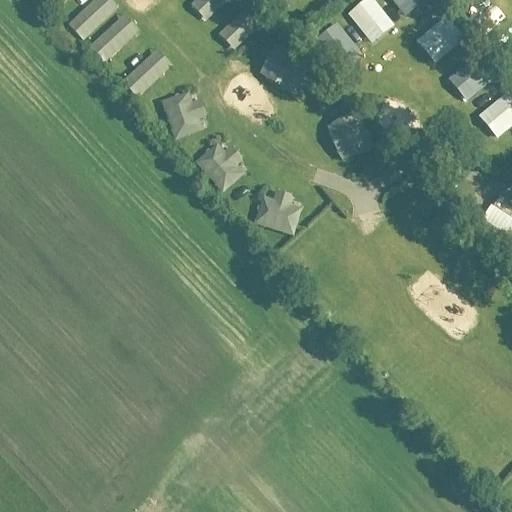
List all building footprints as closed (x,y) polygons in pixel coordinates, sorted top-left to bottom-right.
[(369,1),(350,16),(365,35),(384,20),(369,1)] [(481,23),(494,37),(511,22),(499,8),(481,23)] [(444,23),(426,38),(441,57),(459,42),(444,23)] [(125,27),(97,51),(106,62),(135,38),(125,27)] [(335,27),(317,42),(332,61),(350,46),(335,27)] [(476,61),(457,76),(472,94),(490,79),(476,61)] [(130,84),(138,95),(166,75),(158,64),(130,84)] [(511,105),(506,98),(488,113),(502,132),(511,124),(511,105)] [(406,218),(430,200),(417,183),(394,201),(406,218)] [(511,245),(511,205),(501,198),(476,238),(505,256),(511,245)] [(438,214),(425,225),(440,242),(453,230),(438,214)] [(303,282),(318,270),(304,253),(290,266),(303,282)] [(329,292),(341,303),(352,292),(340,281),(329,292)] [(328,292),(319,299),(330,313),(339,306),(328,292)] [(450,420),(461,409),(447,395),(436,405),(450,420)] [(438,429),(448,423),(436,405),(427,411),(438,429)] [(477,424),(464,433),(476,448),(489,439),(477,424)] [(467,457),(475,452),(464,435),(456,440),(467,457)] [(491,481),(511,460),(511,459),(496,443),(474,463),(491,481)]
